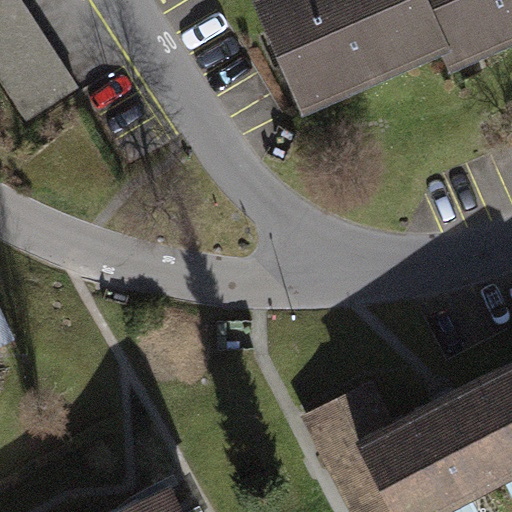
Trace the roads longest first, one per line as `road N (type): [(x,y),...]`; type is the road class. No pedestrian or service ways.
road 1 (residential): [(117,0),(201,133),(326,277)]
road 2 (residential): [(326,277),(249,281),(163,272),(84,250),(0,213)]
road 3 (residential): [(511,238),(463,258),(326,277)]
